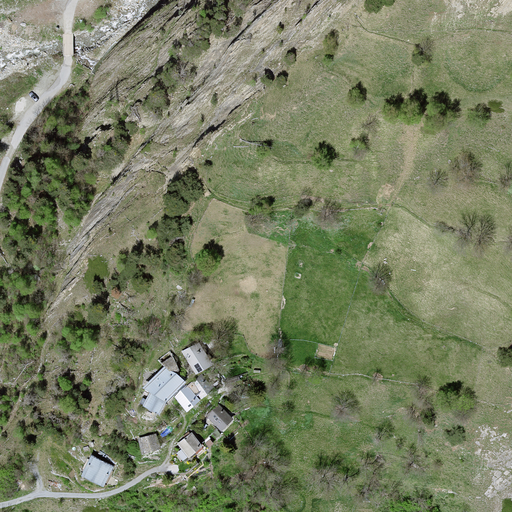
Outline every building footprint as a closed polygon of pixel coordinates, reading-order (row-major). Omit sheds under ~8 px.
[(192,344),(174,354),(186,378),(205,367),(192,344)] [(174,369),(166,352),(154,361),(159,366),(166,373),(174,369)] [(177,385),(157,368),(135,392),(144,398),(136,410),(151,417),(158,404),(177,385)] [(209,392),(197,378),(186,388),(198,402),(209,392)] [(192,404),(182,392),(171,401),(182,413),(192,404)] [(217,406),(205,416),(219,433),(231,422),(217,406)] [(188,433),(173,444),(184,459),(199,447),(188,433)] [(150,436),(131,439),(135,455),(153,452),(150,436)] [(109,467),(85,456),(74,479),(96,490),(109,467)]
